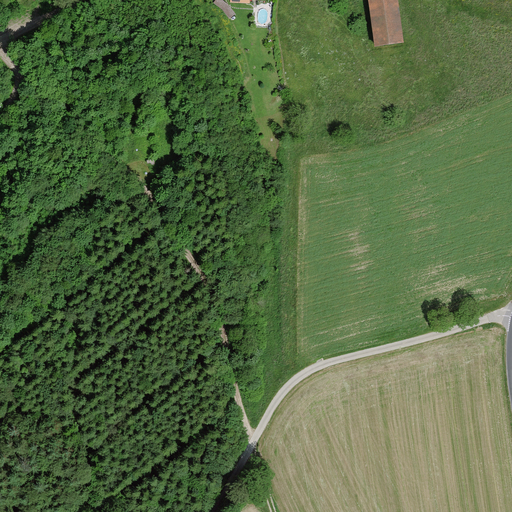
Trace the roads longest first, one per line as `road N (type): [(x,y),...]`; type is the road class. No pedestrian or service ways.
road 1 (track): [(20,75),(139,184),(187,250),(215,300),(252,440)]
road 2 (track): [(252,440),(282,391),(314,367),(511,316)]
